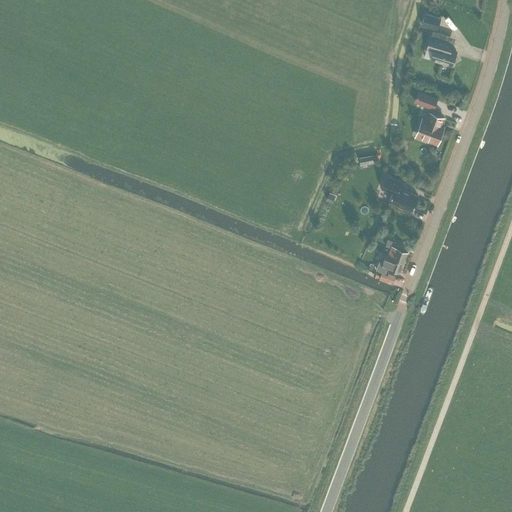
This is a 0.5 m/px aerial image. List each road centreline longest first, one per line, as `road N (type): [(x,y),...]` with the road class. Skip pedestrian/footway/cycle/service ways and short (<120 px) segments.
road 1 (tertiary): [(327,511),(488,81),(508,0)]
road 2 (track): [(511,226),(406,511)]
